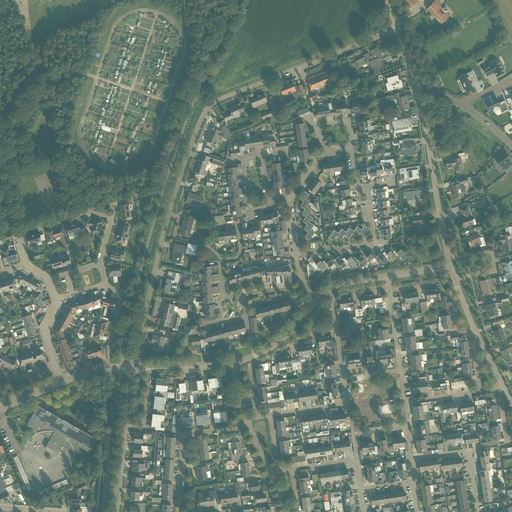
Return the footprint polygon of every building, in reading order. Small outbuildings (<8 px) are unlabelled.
[(400,0),(408,10),(418,2),(416,0),(400,0)] [(436,0),(430,6),(427,9),(441,24),(450,16),(443,9),(439,6),(440,5),(436,0)] [(364,58),(355,61),(358,68),(367,65),(367,66),(370,65),(372,68),(373,68),(376,75),(386,71),(382,60),(383,59),(381,54),(382,54),(381,50),(379,51),(378,48),(371,51),(373,56),(369,57),(368,53),(363,55),(364,58)] [(490,66),(483,70),(486,76),(494,73),(496,77),(504,73),(502,70),(504,69),(502,65),(500,66),(498,62),(498,61),(490,65),(490,66)] [(307,82),(309,87),(311,90),(330,83),(326,71),(321,73),(322,76),(316,79),(314,75),(307,78),(308,82),(307,82)] [(467,76),(460,80),(461,82),(461,83),(462,83),(462,84),(460,85),(462,89),(464,88),(466,91),(474,87),(471,83),(476,80),(477,80),(472,71),(466,74),(467,76)] [(386,85),(388,92),(403,87),(401,82),(401,81),(400,81),(400,80),(399,80),(402,79),(400,73),(386,77),(388,84),(386,85)] [(300,94),(297,88),(295,89),(292,83),(279,88),(283,96),(291,93),(294,101),(298,100),(299,102),(304,100),(302,96),(306,95),(305,92),(300,94)] [(357,90),(356,88),(356,84),(347,87),(347,92),(357,90)] [(401,92),(396,93),(394,94),(395,99),(398,99),(401,111),(409,109),(406,96),(401,97),(401,92)] [(250,100),(251,104),(253,108),(256,106),(266,102),(265,99),(263,94),(263,95),(259,96),(259,95),(258,96),(250,100)] [(272,96),(268,98),(272,109),(276,107),(272,96)] [(499,103),(497,99),(493,101),(493,100),(490,102),(485,105),(489,111),(493,109),(497,108),(496,108),(497,107),(498,107),(501,113),(504,111),(504,112),(509,109),(505,101),(499,103)] [(339,101),(340,101),(341,113),(345,113),(345,114),(350,114),(349,105),(348,105),(347,102),(345,100),(339,101)] [(331,103),(331,107),(333,116),(338,115),(338,114),(341,113),(340,101),(339,101),(331,103)] [(317,112),(314,112),(315,119),(321,118),(321,116),(324,116),(322,105),(322,103),(318,104),(319,108),(317,108),(317,112)] [(352,104),(349,105),(350,114),(356,113),(356,111),(359,111),(358,103),(352,103),(352,104)] [(223,116),(225,120),(225,121),(235,117),(235,115),(243,111),(241,106),(242,106),(241,105),(241,106),(240,104),(236,105),(237,106),(229,109),(231,113),(223,116)] [(328,104),(322,105),(324,116),(327,115),(327,117),(333,116),(331,107),(328,107),(328,104)] [(308,106),(296,111),(298,115),(309,111),(308,106)] [(359,125),(359,128),(370,126),(370,120),(366,121),(365,118),(356,119),(357,125),(359,125)] [(411,118),(391,122),(392,128),(393,127),(394,133),(401,132),(401,130),(405,129),(405,131),(411,130),(410,125),(408,125),(407,122),(412,122),(411,118)] [(229,140),(231,134),(222,126),(220,132),(211,128),(206,141),(214,144),(217,138),(221,140),(222,138),(229,140)] [(358,131),(359,137),(365,136),(368,136),(368,132),(368,131),(373,130),(372,126),(371,126),(370,126),(359,128),(360,131),(358,131)] [(273,134),(267,135),(268,137),(268,138),(269,147),(272,146),(273,151),(279,150),(278,144),(275,144),(273,134)] [(365,136),(359,137),(360,143),(361,143),(362,146),(370,144),(370,145),(374,144),(373,140),(369,141),(369,139),(365,139),(365,136)] [(256,138),(250,139),(251,148),(254,147),(255,152),(258,152),(256,138)] [(398,149),(399,149),(400,153),(402,153),(403,156),(407,156),(407,154),(411,153),(411,155),(417,154),(416,149),(414,149),(413,146),(412,143),(412,139),(392,142),(392,146),(398,145),(398,149)] [(236,150),(237,156),(243,155),(242,151),(245,150),(244,142),(233,143),(234,149),(239,149),(240,149),(236,150)] [(370,144),(362,146),(362,149),(361,149),(361,155),(370,154),(369,150),(371,150),(370,145),(370,144)] [(455,171),(460,170),(463,170),(460,160),(467,159),(466,152),(463,153),(458,154),(459,158),(445,161),(447,168),(454,167),(455,171)] [(500,166),(503,170),(503,169),(505,173),(511,167),(511,166),(510,164),(511,163),(508,159),(509,158),(506,154),(503,157),(502,155),(498,158),(499,159),(496,162),(499,166),(500,166)] [(195,172),(196,172),(196,174),(198,174),(199,174),(206,176),(207,171),(206,171),(208,165),(206,164),(207,162),(208,162),(208,160),(201,158),(200,161),(199,160),(195,172)] [(212,158),(211,161),(210,164),(222,168),(224,162),(212,158)] [(384,160),(386,173),(389,173),(389,175),(395,174),(395,169),(393,159),(384,161),(384,160)] [(375,164),(375,166),(376,175),(377,175),(380,174),(380,176),(386,175),(386,173),(384,160),(380,161),(380,163),(375,164)] [(273,168),(268,168),(268,171),(281,169),(280,163),(272,164),(273,168)] [(228,169),(229,175),(237,174),(237,170),(242,169),(241,164),(235,165),(235,168),(228,169)] [(369,168),(366,168),(368,176),(367,176),(368,180),(374,179),(374,177),(377,177),(377,175),(376,175),(375,166),(369,166),(369,168)] [(418,178),(417,173),(415,173),(415,170),(419,170),(419,166),(399,169),(398,170),(398,175),(403,174),(404,181),(409,180),(408,178),(412,177),(412,179),(418,178)] [(360,169),(357,170),(358,179),(365,178),(364,176),(367,176),(368,176),(366,168),(360,169)] [(468,182),(467,178),(458,180),(460,185),(451,187),(452,191),(453,191),(454,194),(454,195),(455,198),(463,197),(462,193),(465,192),(464,184),(464,183),(468,182)] [(237,180),(229,181),(229,187),(238,186),(237,183),(242,182),(242,179),(237,179),(237,180)] [(312,181),(310,183),(318,189),(321,184),(315,179),(313,182),(312,181)] [(274,186),(269,187),(269,190),(282,188),(281,182),(285,181),(273,183),(274,186)] [(318,189),(310,183),(309,185),(310,186),(308,189),(314,193),(318,189)] [(341,197),(344,197),(349,196),(349,193),(350,192),(349,186),(340,187),(340,191),(341,197)] [(377,196),(377,199),(384,198),(385,198),(384,192),(384,189),(374,190),(375,196),(377,196)] [(416,204),(417,203),(422,203),(421,197),(419,198),(418,195),(423,194),(422,191),(417,191),(403,193),(403,198),(407,198),(408,205),(412,204),(412,202),(416,202),(416,204)] [(299,199),(303,202),(305,199),(308,195),(304,192),(299,199)] [(203,198),(188,193),(187,197),(188,197),(186,202),(193,204),(193,205),(200,207),(203,198)] [(121,219),(126,218),(130,218),(128,205),(132,204),(131,197),(125,198),(126,205),(119,206),(121,219)] [(227,206),(239,204),(238,201),(240,200),(239,198),(231,199),(230,199),(230,205),(227,206)] [(384,198),(377,199),(376,199),(376,205),(378,205),(379,208),(386,207),(385,201),(384,198)] [(305,199),(303,202),(300,206),(304,210),(306,207),(309,203),(305,199)] [(339,201),(340,206),(338,206),(339,210),(342,210),(346,209),(354,208),(355,208),(356,208),(356,202),(352,202),(352,199),(344,200),(344,199),(340,199),(340,201),(339,201)] [(306,207),(304,210),(301,214),(306,217),(307,215),(310,210),(306,207)] [(386,207),(379,208),(377,208),(378,215),(379,214),(380,217),(388,216),(387,210),(386,210),(386,207)] [(467,207),(465,208),(460,209),(461,213),(462,213),(463,218),(461,219),(464,227),(473,224),(467,207)] [(346,209),(342,210),(343,213),(346,213),(347,216),(348,219),(357,217),(357,211),(355,211),(354,208),(346,209)] [(413,221),(409,221),(410,226),(413,225),(414,231),(425,229),(424,220),(426,220),(425,212),(412,214),(413,217),(415,216),(416,221),(413,222),(413,221)] [(307,215),(306,217),(302,222),(307,225),(309,223),(308,222),(311,218),(307,215)] [(180,234),(184,236),(188,237),(194,218),(185,216),(183,221),(183,222),(180,234)] [(388,216),(380,217),(378,218),(379,224),(381,224),(381,226),(388,225),(388,226),(389,225),(388,219),(388,220),(387,217),(388,216)] [(88,219),(83,221),(85,227),(91,226),(92,226),(91,231),(100,233),(101,227),(102,223),(94,221),(93,222),(90,221),(89,222),(88,219)] [(78,234),(85,232),(83,225),(79,226),(78,223),(66,227),(69,236),(73,234),(74,237),(79,236),(78,234)] [(309,223),(307,225),(303,229),(308,233),(310,230),(313,226),(309,223)] [(116,242),(121,243),(124,244),(125,240),(126,240),(126,239),(127,239),(127,237),(127,236),(127,235),(126,235),(128,227),(121,225),(119,233),(118,233),(116,238),(117,238),(116,242)] [(388,225),(381,226),(379,227),(380,233),(382,233),(383,236),(391,235),(390,229),(389,229),(388,226),(388,225)] [(482,225),(473,228),(472,229),(469,230),(471,235),(472,235),(472,236),(467,238),(471,248),(479,245),(480,247),(485,245),(483,240),(480,241),(476,232),(484,229),(482,225)] [(361,230),(359,233),(363,236),(369,229),(364,226),(361,230)] [(353,232),(351,234),(356,237),(359,233),(361,230),(356,227),(353,231),(353,232)] [(45,232),(47,237),(48,242),(56,239),(56,238),(60,237),(63,247),(64,247),(68,246),(63,228),(54,231),(53,230),(45,232)] [(219,228),(216,228),(219,245),(225,244),(223,232),(220,233),(219,228)] [(345,233),(344,235),(348,238),(351,234),(353,232),(353,231),(349,229),(348,228),(345,233)] [(338,234),(336,236),(340,240),(344,235),(345,233),(341,229),(337,234),(338,234)] [(273,232),(274,238),(282,237),(281,234),(286,233),(286,230),(280,231),(273,232)] [(310,230),(308,233),(305,237),(309,241),(315,233),(310,230)] [(333,230),(331,233),(328,237),(332,241),(336,236),(338,234),(337,234),(333,230)] [(29,246),(29,245),(42,242),(39,234),(26,238),(29,246)] [(511,247),(510,239),(509,236),(503,237),(503,236),(500,237),(501,238),(498,239),(499,245),(502,244),(504,244),(505,251),(509,250),(511,249),(511,247)] [(185,253),(194,256),(197,246),(188,243),(185,253)] [(171,262),(176,263),(177,259),(181,260),(182,254),(183,254),(185,247),(175,245),(173,251),(174,252),(171,262)] [(9,247),(0,250),(2,254),(1,254),(4,263),(18,259),(15,250),(10,251),(9,247)] [(110,259),(115,260),(118,261),(119,258),(122,258),(124,252),(115,250),(114,253),(112,252),(111,256),(110,255),(109,258),(110,258),(110,259)] [(394,251),(392,253),(397,258),(397,257),(401,262),(407,257),(400,250),(396,253),(394,251)] [(384,252),(382,254),(387,260),(387,259),(391,263),(397,258),(392,253),(390,251),(386,255),(384,252)] [(374,254),(372,256),(377,261),(377,260),(381,265),(387,260),(382,254),(380,252),(376,256),(374,254)] [(364,255),(362,257),(367,262),(371,266),(377,261),(372,256),(370,254),(366,258),(364,255)] [(354,257),(352,259),(356,264),(357,263),(361,268),(367,262),(362,257),(360,255),(356,259),(354,257)] [(51,260),(52,264),(53,269),(60,267),(63,267),(63,266),(66,265),(66,266),(71,264),(69,257),(64,258),(64,259),(61,261),(60,257),(51,260)] [(344,258),(342,260),(346,266),(347,265),(351,269),(356,264),(352,259),(350,257),(346,260),(344,258)] [(334,260),(332,262),(336,267),(337,266),(341,270),(346,266),(342,260),(340,258),(336,262),(334,260)] [(324,261),(322,263),(326,268),(327,268),(331,272),(336,267),(332,262),(330,260),(326,263),(324,261)] [(314,263),(312,265),(310,262),(306,265),(308,277),(317,269),(321,273),(326,268),(322,263),(320,261),(316,265),(314,263)] [(511,266),(511,262),(508,262),(503,263),(505,275),(511,273),(511,266)] [(203,268),(204,273),(204,274),(210,273),(212,273),(211,270),(219,269),(218,265),(203,268)] [(284,266),(284,267),(285,275),(285,277),(288,276),(289,284),(292,283),(290,268),(290,265),(284,266)] [(109,266),(109,269),(109,276),(113,276),(113,282),(114,283),(116,283),(117,282),(117,276),(121,276),(120,266),(109,266)] [(245,268),(246,271),(246,273),(247,279),(250,279),(251,286),(254,286),(251,267),(245,268)] [(264,267),(257,268),(258,269),(259,276),(261,275),(262,283),(266,283),(264,267)] [(278,268),(272,269),(272,275),(273,277),(276,276),(277,284),(280,284),(278,268)] [(180,274),(168,271),(164,291),(177,294),(178,290),(174,289),(176,282),(179,283),(180,274)] [(234,274),(234,276),(235,282),(238,282),(239,290),(242,289),(240,273),(234,274)] [(17,279),(14,280),(16,284),(18,283),(19,284),(22,283),(28,287),(31,280),(23,275),(20,276),(19,276),(16,277),(17,279)] [(482,295),(487,294),(493,292),(491,284),(495,283),(495,285),(501,283),(500,277),(479,282),(482,295)] [(8,281),(5,282),(8,292),(10,291),(10,290),(13,289),(14,290),(17,289),(16,284),(14,280),(14,278),(8,280),(8,281)] [(203,280),(204,286),(210,285),(212,285),(211,282),(219,281),(219,278),(203,280)] [(31,280),(28,287),(26,289),(31,292),(33,289),(34,290),(35,293),(42,291),(41,288),(42,288),(41,287),(40,285),(31,280)] [(203,292),(204,298),(211,297),(212,297),(212,294),(219,293),(219,290),(203,292)] [(425,291),(426,296),(427,302),(430,302),(430,303),(433,302),(433,299),(432,290),(425,291)] [(413,293),(410,294),(412,302),(415,302),(415,304),(419,303),(418,297),(417,293),(415,293),(414,292),(413,293)] [(32,299),(33,298),(34,302),(33,302),(33,304),(33,305),(34,304),(42,302),(41,299),(42,298),(41,293),(34,294),(31,296),(32,299)] [(405,305),(409,305),(408,303),(412,302),(410,294),(404,295),(405,305)] [(509,294),(505,296),(500,297),(502,303),(508,301),(508,300),(510,299),(509,294)] [(370,295),(366,296),(368,304),(371,304),(371,306),(374,306),(375,309),(379,308),(379,307),(379,304),(378,301),(374,302),(373,295),(371,295),(370,295)] [(93,298),(90,299),(92,306),(92,307),(93,308),(95,307),(95,306),(98,305),(100,304),(100,302),(100,296),(96,297),(95,296),(93,296),(93,298)] [(107,309),(110,299),(107,299),(107,297),(100,296),(100,302),(100,304),(100,305),(102,306),(105,307),(105,308),(107,309)] [(195,299),(193,300),(193,304),(194,306),(197,306),(198,306),(200,306),(200,305),(213,303),(213,300),(211,300),(211,297),(204,298),(202,298),(203,301),(198,302),(196,302),(195,299)] [(110,299),(107,309),(109,309),(110,308),(116,310),(119,300),(113,299),(113,300),(110,299)] [(340,308),(336,309),(338,320),(341,319),(340,311),(344,310),(346,310),(347,311),(345,299),(339,300),(340,308)] [(78,301),(79,302),(81,309),(81,310),(85,309),(85,310),(87,309),(84,300),(81,301),(81,300),(78,301)] [(33,305),(33,304),(32,305),(33,310),(35,310),(36,313),(42,311),(41,308),(44,307),(43,304),(44,304),(43,301),(42,302),(34,304),(33,305)] [(69,305),(66,311),(73,315),(72,314),(74,311),(76,311),(77,313),(82,312),(81,310),(81,309),(79,302),(77,303),(77,302),(76,303),(69,305)] [(157,324),(162,326),(168,327),(173,328),(172,330),(179,332),(179,331),(177,330),(180,318),(175,317),(177,308),(187,310),(188,305),(179,302),(178,307),(174,306),(174,305),(164,303),(161,319),(158,318),(157,324)] [(494,303),(490,304),(485,306),(486,310),(487,309),(489,317),(490,316),(490,319),(494,318),(493,316),(497,314),(494,303)] [(65,313),(63,316),(72,320),(73,318),(72,318),(73,315),(66,311),(65,310),(64,312),(65,313)] [(401,319),(402,326),(411,325),(415,324),(414,318),(419,317),(418,314),(413,314),(411,315),(405,316),(405,319),(401,319)] [(59,320),(60,321),(61,321),(68,325),(69,322),(71,322),(72,320),(63,316),(62,319),(61,318),(59,320)] [(93,324),(92,327),(95,328),(96,329),(105,331),(105,330),(105,327),(107,327),(108,322),(107,321),(108,319),(103,317),(101,323),(98,323),(97,325),(93,324)] [(344,326),(344,329),(355,327),(354,323),(357,323),(356,320),(358,320),(358,317),(356,317),(348,318),(349,321),(346,321),(346,326),(344,326)] [(57,325),(58,326),(64,329),(64,330),(65,330),(67,327),(68,327),(69,325),(68,325),(61,321),(60,321),(59,324),(58,323),(57,325)] [(495,323),(493,324),(494,327),(497,326),(498,329),(493,331),(497,342),(505,340),(500,326),(503,324),(502,321),(495,323)] [(437,323),(439,333),(438,333),(438,336),(444,335),(444,332),(443,332),(443,329),(451,328),(450,322),(442,323),(439,323),(437,323)] [(58,326),(55,331),(57,338),(57,339),(58,341),(58,342),(65,339),(63,332),(64,330),(64,329),(58,326)] [(95,328),(92,327),(90,335),(86,334),(86,336),(87,336),(88,336),(93,337),(100,339),(101,336),(103,336),(104,333),(105,333),(106,331),(105,330),(105,331),(96,329),(95,328)] [(355,327),(344,329),(344,332),(347,331),(348,335),(351,335),(351,338),(359,337),(358,334),(356,334),(355,327)] [(386,335),(387,335),(387,330),(377,331),(378,338),(374,339),(374,341),(368,342),(369,346),(384,344),(383,340),(387,339),(386,335)] [(35,331),(27,333),(28,336),(27,336),(28,339),(33,337),(38,335),(37,333),(36,333),(35,331)] [(175,333),(168,332),(167,339),(173,340),(175,333)] [(200,340),(201,347),(205,347),(204,342),(210,341),(209,332),(206,332),(206,334),(203,334),(204,340),(200,340)] [(152,351),(160,352),(162,353),(165,338),(155,336),(152,336),(151,343),(154,343),(152,351)] [(327,337),(324,337),(325,346),(329,345),(329,347),(332,347),(331,336),(328,336),(327,336),(327,337)] [(458,336),(451,337),(451,339),(452,340),(455,340),(457,348),(457,349),(468,348),(467,341),(466,341),(466,340),(465,341),(464,338),(458,339),(458,336)] [(318,343),(317,343),(318,349),(322,348),(322,346),(325,346),(324,337),(318,338),(318,343)] [(415,343),(406,344),(407,351),(413,350),(414,353),(421,352),(420,349),(419,349),(418,343),(415,343)] [(69,344),(60,347),(61,350),(59,350),(60,353),(69,350),(68,347),(69,346),(69,344)] [(307,346),(304,346),(306,357),(309,356),(309,358),(314,358),(313,353),(312,354),(311,346),(308,346),(308,345),(307,346)] [(86,346),(81,348),(84,357),(88,356),(88,359),(92,358),(92,359),(95,358),(95,357),(94,357),(92,349),(88,350),(88,349),(86,349),(86,346)] [(304,346),(297,347),(298,352),(299,358),(298,358),(298,360),(299,360),(305,359),(305,357),(306,357),(304,346)] [(37,350),(34,351),(35,355),(36,355),(37,360),(40,359),(41,360),(46,359),(44,351),(43,347),(39,348),(40,351),(37,352),(37,350)] [(94,347),(91,348),(92,349),(94,357),(95,357),(98,356),(98,357),(104,355),(102,349),(99,350),(98,347),(94,348),(94,347)] [(363,362),(362,354),(361,347),(358,347),(359,358),(353,359),(355,368),(361,367),(360,362),(363,362)] [(511,348),(511,347),(507,349),(502,351),(507,363),(506,364),(508,368),(511,366),(511,348)] [(457,357),(453,358),(453,361),(461,360),(460,355),(469,354),(468,348),(457,349),(457,350),(456,350),(456,355),(457,355),(457,357)] [(384,351),(385,354),(386,363),(393,363),(392,358),(395,357),(394,349),(384,351)] [(28,353),(26,354),(28,363),(32,362),(32,363),(38,361),(37,360),(36,355),(35,355),(34,351),(31,352),(32,353),(28,354),(28,353)] [(386,363),(385,354),(379,355),(378,351),(375,352),(376,360),(379,359),(380,364),(386,363)] [(365,353),(362,354),(363,362),(366,361),(367,366),(374,365),(372,352),(365,353)] [(421,355),(421,352),(414,353),(414,356),(410,357),(410,359),(411,363),(423,361),(422,355),(421,355)] [(18,359),(19,362),(20,365),(20,367),(26,365),(25,364),(28,363),(26,354),(24,355),(24,356),(21,357),(20,356),(17,356),(18,359)] [(72,355),(63,358),(64,361),(63,361),(64,364),(66,363),(73,361),(72,361),(72,358),(73,357),(72,355)] [(287,357),(284,358),(285,368),(286,368),(292,367),(292,371),(296,370),(295,363),(292,363),(291,357),(288,357),(288,356),(287,357)] [(355,368),(353,359),(347,359),(346,356),(343,356),(344,364),(347,364),(348,369),(355,368)] [(7,358),(3,364),(12,369),(14,368),(14,369),(15,368),(18,367),(18,366),(20,365),(19,362),(18,359),(13,361),(7,358)] [(275,364),(274,364),(275,366),(276,373),(279,373),(280,373),(279,370),(286,369),(286,368),(285,368),(284,358),(278,358),(278,363),(275,364)] [(66,363),(67,366),(66,366),(67,372),(74,370),(73,367),(75,366),(74,363),(76,362),(75,360),(72,361),(73,361),(66,363)] [(425,371),(428,371),(427,367),(424,367),(423,361),(411,363),(411,367),(412,370),(416,369),(416,372),(418,372),(425,371)] [(328,366),(328,362),(320,364),(321,367),(326,366),(327,372),(335,371),(335,365),(328,366)] [(470,363),(462,364),(462,368),(457,368),(457,371),(471,369),(470,363)] [(255,369),(256,376),(264,375),(263,368),(265,368),(264,364),(257,365),(258,369),(255,369)] [(460,382),(463,381),(466,381),(469,380),(468,376),(472,376),(471,369),(463,371),(464,378),(458,379),(458,382),(460,382)] [(320,380),(321,382),(330,381),(330,378),(336,377),(335,371),(327,372),(323,373),(324,378),(323,379),(323,380),(320,380)] [(425,371),(426,374),(425,374),(425,377),(419,378),(419,383),(420,392),(427,391),(426,382),(429,382),(428,376),(428,371),(425,371)] [(428,374),(429,383),(432,383),(434,392),(440,391),(438,379),(432,380),(431,375),(430,375),(430,373),(428,373),(428,374)] [(444,378),(438,379),(440,391),(446,390),(445,381),(448,381),(447,373),(444,373),(444,378)] [(220,378),(214,378),(216,387),(221,387),(221,391),(225,390),(222,374),(219,375),(220,378)] [(157,379),(156,385),(166,386),(166,383),(167,383),(170,383),(170,380),(170,377),(155,375),(155,379),(157,379)] [(206,384),(206,385),(207,393),(210,392),(209,388),(216,387),(214,378),(208,379),(208,383),(206,384)] [(202,380),(196,381),(198,390),(204,389),(204,393),(207,393),(206,385),(203,385),(202,380)] [(191,387),(188,388),(190,396),(192,395),(192,394),(198,393),(198,390),(196,381),(190,382),(191,387)] [(331,384),(330,381),(322,382),(322,385),(323,385),(326,385),(327,391),(336,389),(335,384),(336,384),(336,383),(331,384)] [(177,390),(175,401),(181,400),(180,393),(184,393),(184,397),(187,397),(187,396),(190,396),(188,388),(188,385),(185,386),(185,383),(178,384),(179,389),(177,390)] [(420,392),(419,383),(412,384),(414,393),(420,392)] [(166,386),(156,385),(155,391),(160,392),(160,394),(168,395),(168,392),(165,392),(166,386)] [(258,388),(259,395),(270,394),(270,393),(267,394),(266,387),(258,388)] [(336,389),(327,391),(328,396),(323,397),(324,400),(332,399),(333,399),(332,396),(337,395),(336,389)] [(155,396),(154,403),(164,404),(164,397),(168,398),(168,395),(160,394),(160,397),(155,396)] [(484,400),(474,401),(475,405),(485,404),(486,413),(489,413),(496,412),(496,405),(493,406),(492,400),(484,402),(484,400)] [(221,422),(219,410),(213,411),(213,410),(214,410),(212,402),(206,403),(206,404),(209,404),(209,407),(209,410),(210,410),(211,418),(214,418),(214,423),(221,422)] [(414,413),(427,412),(426,409),(425,409),(425,406),(427,406),(426,402),(418,404),(419,406),(413,407),(414,413)] [(164,404),(154,403),(153,409),(158,409),(158,412),(166,413),(166,410),(163,410),(164,404)] [(455,403),(448,404),(450,413),(457,412),(456,408),(455,403)] [(38,406),(26,426),(50,440),(45,448),(57,455),(62,446),(86,460),(97,439),(90,435),(90,434),(83,430),(83,431),(59,417),(52,413),(52,414),(38,406)] [(225,409),(219,410),(221,422),(227,421),(226,416),(229,415),(228,407),(225,408),(225,409)] [(201,412),(202,415),(203,424),(209,423),(208,418),(211,418),(210,410),(209,410),(207,410),(207,412),(201,412)] [(420,422),(428,421),(433,420),(433,417),(429,417),(428,411),(427,412),(414,413),(414,420),(419,419),(420,422)] [(153,414),(152,420),(162,422),(162,415),(166,416),(166,413),(158,412),(158,415),(153,414)] [(203,424),(202,415),(196,416),(195,412),(192,413),(194,421),(196,420),(196,425),(203,424)] [(487,423),(486,424),(495,423),(494,418),(497,418),(496,412),(489,413),(490,416),(486,417),(487,423)] [(191,413),(190,413),(189,413),(190,414),(184,415),(185,427),(191,426),(190,421),(194,421),(192,413),(191,413)] [(345,414),(338,415),(339,424),(340,428),(342,428),(344,429),(345,429),(346,428),(350,427),(349,417),(345,418),(345,414)] [(180,415),(173,416),(172,425),(178,424),(179,428),(185,427),(184,415),(183,415),(180,415)] [(339,424),(338,415),(331,416),(331,420),(328,420),(329,428),(336,427),(335,424),(339,424)] [(162,422),(152,420),(151,427),(156,427),(156,430),(164,431),(164,428),(161,428),(162,422)] [(276,422),(277,429),(285,428),(284,421),(276,422)] [(417,435),(429,433),(428,421),(420,422),(420,425),(416,426),(417,429),(416,430),(417,435)] [(481,424),(482,427),(488,426),(488,431),(491,430),(492,434),(499,432),(499,426),(496,427),(495,423),(486,424),(481,424)] [(457,434),(453,435),(454,445),(457,445),(457,442),(461,442),(460,439),(463,439),(463,434),(462,428),(457,429),(457,434)] [(134,442),(139,443),(142,443),(143,439),(146,439),(147,436),(151,436),(151,433),(144,432),(144,436),(143,436),(143,435),(134,435),(134,442)] [(470,432),(464,433),(465,444),(472,443),(471,435),(470,435),(470,432)] [(490,442),(480,443),(480,447),(498,444),(497,439),(500,439),(499,432),(492,434),(492,437),(489,438),(490,442)] [(446,434),(443,435),(444,441),(447,441),(447,444),(451,443),(451,446),(454,445),(453,435),(446,436),(446,434)] [(294,442),(294,440),(302,438),(301,435),(294,436),(290,437),(291,440),(287,441),(284,441),(279,442),(280,449),(288,448),(290,447),(290,443),(294,442)] [(342,441),(343,451),(350,450),(349,444),(352,443),(351,436),(348,437),(349,440),(342,441)] [(417,447),(426,446),(425,443),(428,442),(428,440),(432,439),(431,436),(420,437),(421,440),(416,441),(417,447)] [(403,438),(398,439),(399,448),(405,447),(405,452),(408,451),(407,442),(404,442),(403,438)] [(198,441),(199,447),(207,446),(206,443),(209,442),(209,439),(198,441)] [(334,439),(331,439),(332,446),(335,446),(336,452),(340,452),(341,452),(341,451),(343,451),(342,441),(335,442),(334,439)] [(392,446),(389,447),(390,448),(390,454),(393,453),(393,449),(399,448),(398,439),(392,439),(391,439),(392,446)] [(376,447),(378,455),(378,456),(384,455),(383,451),(387,450),(387,454),(390,454),(390,448),(387,448),(386,440),(381,441),(382,442),(379,442),(380,446),(376,447)] [(232,443),(231,443),(229,444),(229,445),(230,450),(233,449),(241,448),(240,442),(232,443)] [(373,442),(367,443),(368,452),(372,451),(372,454),(374,454),(375,456),(378,455),(376,447),(376,446),(374,447),(373,442)] [(362,450),(359,451),(360,458),(363,457),(362,453),(368,452),(367,443),(362,444),(362,443),(361,443),(362,450)] [(426,446),(417,447),(418,453),(424,452),(424,455),(437,453),(437,452),(436,444),(434,444),(435,450),(431,451),(426,451),(426,446)] [(133,457),(138,457),(142,457),(142,452),(147,452),(147,450),(151,450),(152,447),(141,446),(141,450),(133,450),(133,457)] [(461,459),(454,460),(455,468),(462,467),(461,459)] [(132,471),(137,471),(141,472),(141,468),(147,468),(147,465),(154,465),(154,461),(139,460),(139,464),(133,464),(132,471)] [(440,460),(432,461),(434,469),(440,468),(441,468),(440,462),(440,460)] [(454,460),(447,461),(448,469),(455,468),(454,460)] [(398,461),(393,461),(391,462),(391,465),(395,465),(396,472),(406,470),(405,463),(399,464),(398,461)] [(432,461),(425,462),(426,470),(434,469),(432,461)] [(447,461),(440,462),(441,468),(440,468),(441,470),(448,469),(447,461)] [(425,462),(418,463),(419,471),(426,470),(425,462)] [(238,465),(239,471),(249,469),(248,463),(241,464),(239,464),(238,465)] [(367,476),(377,474),(377,471),(376,467),(380,467),(380,463),(371,465),(372,468),(367,469),(367,472),(366,472),(367,473),(367,476)] [(480,471),(490,470),(492,469),(491,463),(489,463),(489,464),(481,465),(482,471),(480,471)] [(208,466),(201,467),(196,468),(196,472),(197,472),(198,474),(197,474),(198,480),(203,479),(207,478),(207,474),(206,474),(206,472),(208,472),(208,466)] [(347,470),(340,471),(341,479),(348,478),(347,470)] [(395,479),(394,479),(394,482),(407,480),(406,477),(407,477),(407,474),(407,472),(406,473),(406,470),(396,472),(397,475),(395,475),(395,479)] [(340,471),(333,472),(334,480),(335,484),(339,484),(340,487),(340,490),(343,489),(342,483),(341,479),(340,471)] [(326,473),(319,474),(321,482),(328,481),(326,473)] [(377,474),(367,476),(368,482),(375,482),(375,485),(382,484),(382,480),(378,481),(377,474)] [(131,486),(136,486),(143,487),(143,482),(142,482),(142,478),(132,477),(131,486)] [(299,479),(300,486),(310,484),(309,481),(309,478),(299,479)] [(254,480),(246,481),(246,486),(250,485),(251,491),(257,490),(259,489),(259,484),(257,484),(257,482),(254,482),(254,480)] [(87,488),(84,483),(74,487),(75,495),(71,495),(71,504),(81,503),(81,505),(87,505),(87,500),(81,500),(81,495),(80,495),(80,491),(87,488)] [(159,492),(172,492),(172,485),(164,484),(164,488),(159,488),(159,492)] [(310,484),(300,486),(301,492),(309,491),(310,494),(317,493),(317,490),(311,491),(310,488),(310,484)] [(8,493),(13,491),(11,485),(0,490),(0,494),(0,495),(0,498),(2,503),(10,499),(8,493)] [(230,502),(228,493),(228,491),(225,491),(220,492),(219,489),(219,485),(214,486),(215,491),(216,498),(221,498),(221,504),(225,503),(226,503),(230,502)] [(231,491),(232,493),(228,493),(230,502),(237,501),(236,490),(231,491)] [(344,491),(345,498),(353,497),(352,490),(344,491)] [(213,499),(216,498),(215,491),(212,491),(208,491),(209,496),(205,496),(207,506),(211,505),(211,504),(214,504),(213,499)] [(133,500),(134,500),(142,500),(142,497),(141,496),(141,493),(131,492),(130,500),(133,500)] [(171,500),(172,492),(159,492),(159,495),(163,496),(163,499),(171,500)] [(207,506),(205,496),(202,497),(201,492),(197,493),(197,494),(195,494),(196,502),(196,500),(199,500),(200,506),(203,506),(207,506)] [(310,497),(302,498),(303,505),(310,504),(312,504),(312,500),(311,497),(312,497),(315,497),(318,496),(318,495),(317,493),(310,494),(310,497)] [(264,494),(259,495),(250,496),(251,500),(256,499),(256,503),(265,501),(264,494)] [(353,497),(345,498),(346,505),(354,504),(353,497)] [(341,499),(333,500),(330,500),(331,507),(333,508),(334,508),(334,507),(342,506),(341,503),(338,504),(338,499),(341,499)] [(154,502),(152,502),(152,505),(159,505),(159,509),(162,509),(161,511),(170,511),(171,506),(160,505),(160,502),(154,502)]
